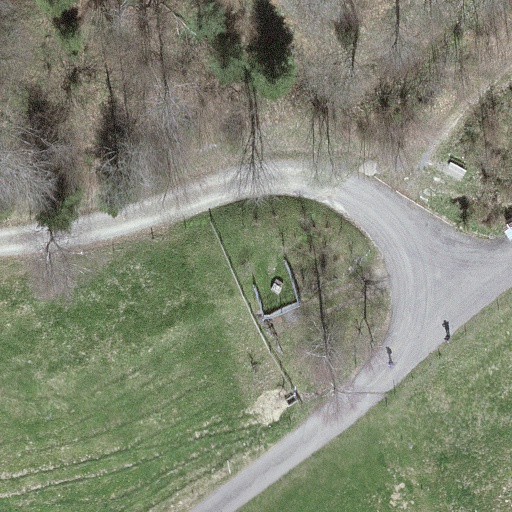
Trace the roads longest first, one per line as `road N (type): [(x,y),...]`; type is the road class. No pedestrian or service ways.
road 1 (track): [(0,252),(78,249),(278,175),(354,199),(431,271),(416,347)]
road 2 (track): [(416,347),(204,511)]
